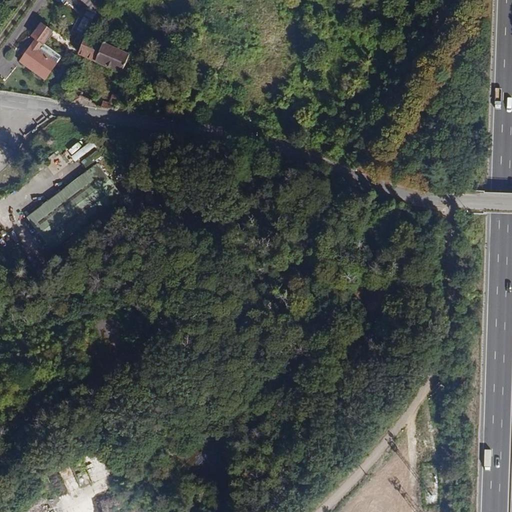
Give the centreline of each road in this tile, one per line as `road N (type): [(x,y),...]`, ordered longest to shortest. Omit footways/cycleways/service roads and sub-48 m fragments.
road 1 (unclassified): [(0,96),(264,144),(380,188),(511,203)]
road 2 (motorway): [(510,0),(493,511)]
road 3 (track): [(302,511),(425,388),(443,346),(448,198)]
